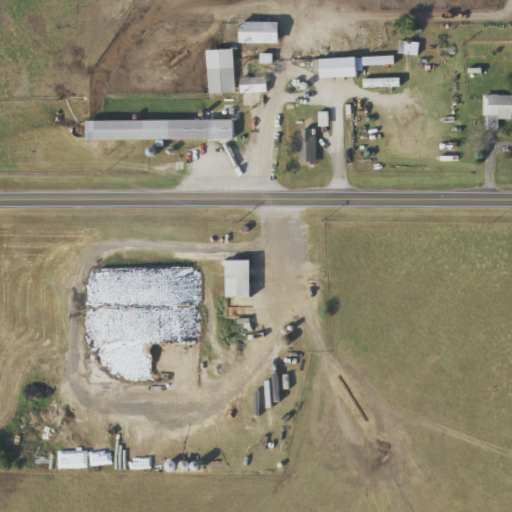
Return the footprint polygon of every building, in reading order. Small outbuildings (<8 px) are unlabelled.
[(239,41),(239,20),(281,20),(281,41),(239,41)] [(234,47),(235,90),(209,91),(208,48),(234,47)] [(395,63),(363,63),(363,54),(395,54),(395,63)] [(319,76),(319,57),(360,55),(360,75),(319,76)] [(269,90),(241,90),(241,75),(269,75),(269,90)] [(484,93),(511,93),(511,115),(499,115),(499,128),(484,128),(484,93)] [(235,117),(235,137),(90,137),(90,118),(235,117)] [(316,127),(316,161),(300,161),(300,127),(316,127)] [(255,257),(255,295),(227,295),(227,257),(255,257)] [(114,342),(114,371),(99,371),(99,342),(114,342)]
